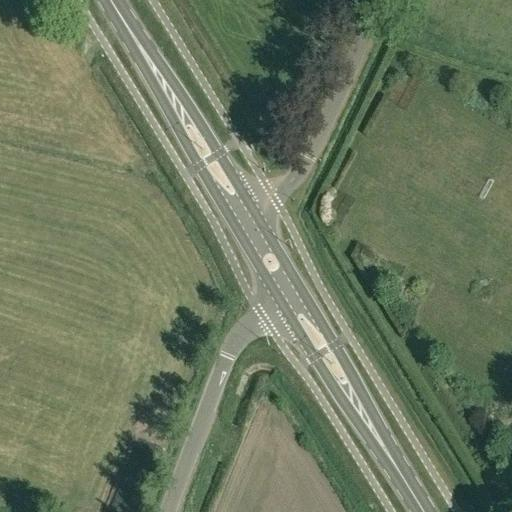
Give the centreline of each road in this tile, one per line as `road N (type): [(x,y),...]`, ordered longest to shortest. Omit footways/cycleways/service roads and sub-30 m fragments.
road 1 (unclassified): [(167,511),(232,340),(282,303)]
road 2 (unclassified): [(272,196),(303,167),(376,0)]
road 3 (secondary): [(407,483),(299,290)]
road 4 (secondary): [(282,303),(407,483)]
road 5 (secondary): [(253,207),(140,49)]
road 6 (secondary): [(140,49),(231,219)]
